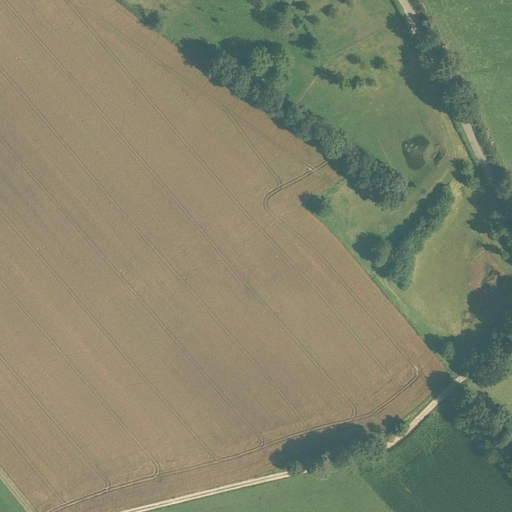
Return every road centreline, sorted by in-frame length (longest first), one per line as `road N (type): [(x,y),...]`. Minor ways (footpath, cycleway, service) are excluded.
road 1 (track): [(129,511),(365,455),(401,435),(511,335)]
road 2 (unclassified): [(511,216),(400,0)]
